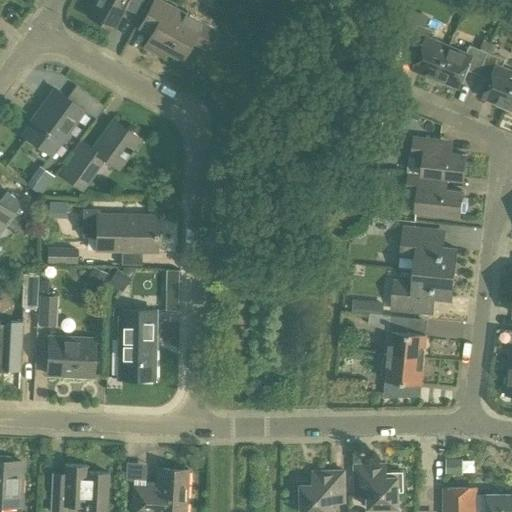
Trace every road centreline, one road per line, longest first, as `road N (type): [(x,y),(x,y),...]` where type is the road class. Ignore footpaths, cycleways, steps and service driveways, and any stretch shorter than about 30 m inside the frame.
road 1 (residential): [(198,430),(202,119),(44,33)]
road 2 (residential): [(478,426),(198,430)]
road 3 (residential): [(478,426),(502,159)]
road 4 (residential): [(198,430),(0,420)]
road 5 (residential): [(502,159),(503,146),(400,99)]
